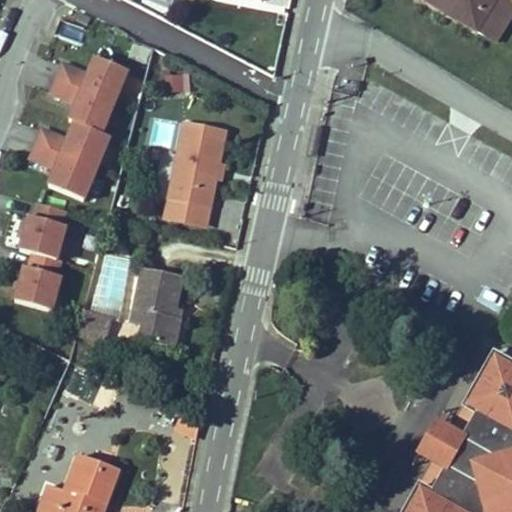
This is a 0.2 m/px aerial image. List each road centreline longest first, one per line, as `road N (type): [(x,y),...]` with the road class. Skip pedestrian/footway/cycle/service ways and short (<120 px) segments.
road 1 (residential): [(205,511),(298,99)]
road 2 (residential): [(91,0),(298,99)]
